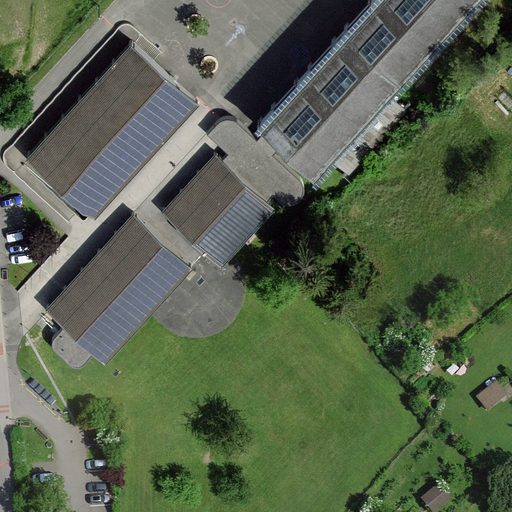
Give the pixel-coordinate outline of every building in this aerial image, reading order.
[(376,0),(264,124),(267,127),(284,142),(316,171),(327,160),(331,155),(351,173),(408,110),(389,93),(472,0),(376,0)] [(139,42),(33,151),(96,211),(202,102),(139,42)] [(284,142),(267,127),(257,137),(237,118),(234,117),(231,116),(227,116),(223,117),(219,119),(207,132),(229,151),(221,159),(267,200),(274,192),(282,200),(284,201),(286,201),(287,202),(289,202),(291,202),(293,202),(294,201),(296,200),(299,199),(300,198),(302,196),(303,194),(304,192),(304,191),(304,188),(304,186),(304,184),(304,183),(303,181),(302,179),(301,177),(274,152),(284,142)] [(217,155),(166,211),(208,249),(222,263),(232,252),(274,207),(267,200),(221,159),(217,155)] [(137,213),(51,306),(69,322),(97,349),(107,358),(149,313),(193,266),(137,213)] [(358,466),(407,414),(278,294),(208,369),(273,429),(281,420),(289,427),(299,417),(324,440),(328,436),(345,452),(344,453),(358,466)] [(97,349),(69,322),(57,336),(56,337),(55,339),(55,341),(55,343),(55,345),(56,347),(57,348),(74,363),(76,364),(78,364),(80,365),(82,364),(84,364),(85,363),(86,362),(97,349)] [(498,384),(478,399),(489,413),(509,398),(498,384)] [(442,488),(425,501),(433,511),(438,511),(453,501),(442,488)]
